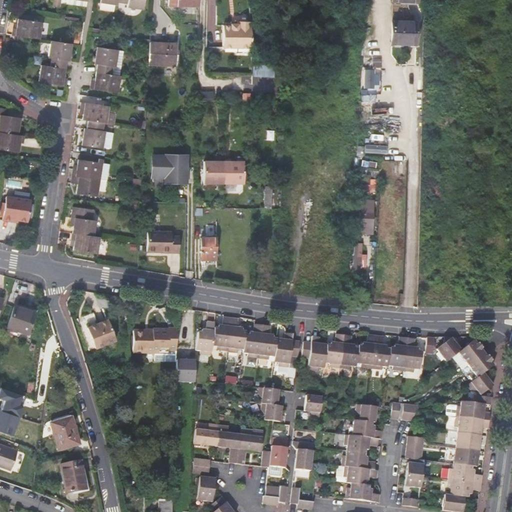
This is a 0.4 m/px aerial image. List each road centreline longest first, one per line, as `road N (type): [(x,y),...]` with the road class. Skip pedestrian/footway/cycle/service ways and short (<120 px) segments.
road 1 (tertiary): [(47,269),(302,311),(480,321)]
road 2 (unknown): [(371,0),(391,77),(413,102),(407,320)]
road 3 (residential): [(113,511),(47,269)]
road 4 (residential): [(54,121),(59,152),(47,269)]
